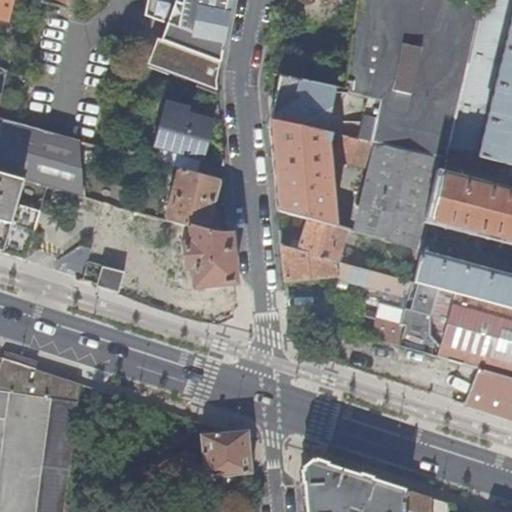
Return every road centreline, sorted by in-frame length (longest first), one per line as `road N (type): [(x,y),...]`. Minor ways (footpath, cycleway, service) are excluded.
road 1 (residential): [(253,0),(237,75),(266,394)]
road 2 (primary): [(266,394),(0,311)]
road 3 (primary): [(511,475),(266,394)]
